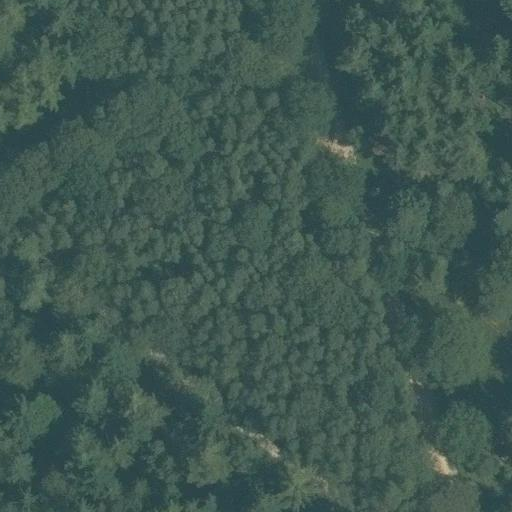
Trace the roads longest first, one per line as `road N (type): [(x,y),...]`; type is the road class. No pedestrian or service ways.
road 1 (track): [(288,0),(451,511)]
road 2 (track): [(0,229),(288,460)]
road 3 (track): [(294,19),(372,23),(511,56)]
